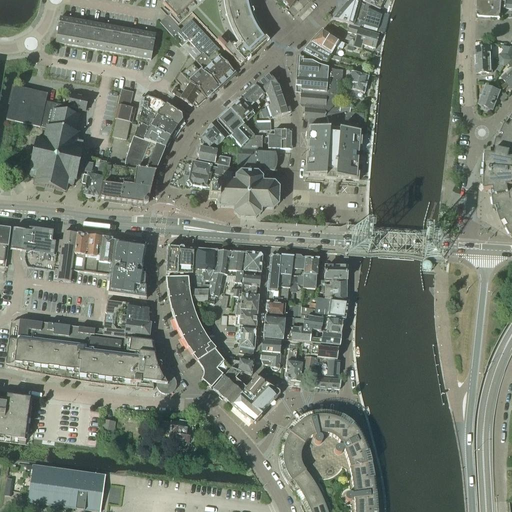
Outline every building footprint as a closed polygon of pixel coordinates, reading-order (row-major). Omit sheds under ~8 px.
[(167,16),(160,24),(181,47),(186,43),(178,34),(181,31),(178,27),(191,15),(240,68),(268,42),(267,40),(265,38),(264,36),(262,34),(261,31),(259,29),(257,25),(256,22),(254,17),(254,15),(253,13),(252,9),(251,6),(251,2),(250,0),(166,0),(162,4),(171,14),(168,17),(167,16)] [(279,0),(281,2),(282,1),(283,3),(286,7),(286,8),(287,7),(289,9),(292,6),(297,1),(298,0),(279,0)] [(350,25),(379,34),(382,34),(384,26),(379,25),(382,13),(368,7),(367,7),(366,7),(361,4),(351,0),(350,0),(333,21),(350,25)] [(382,1),(382,0),(356,0),(374,8),(373,8),(380,11),(384,2),(382,1)] [(478,16),(478,17),(500,19),(501,7),(506,8),(506,11),(511,11),(511,0),(478,0),(478,8),(480,9),(479,16),(478,16)] [(60,18),(57,35),(55,43),(65,45),(69,20),(60,18)] [(69,20),(65,45),(74,47),(79,22),(69,20)] [(181,31),(178,34),(186,43),(187,41),(195,50),(189,56),(194,61),(219,88),(233,74),(215,54),(218,51),(191,21),(181,31)] [(79,22),(74,47),(84,49),(88,24),(84,23),(79,22)] [(88,24),(84,49),(93,50),(98,26),(88,24)] [(356,35),(354,43),(349,42),(348,47),(361,51),(363,46),(375,50),(379,34),(350,25),(348,33),(356,35)] [(98,26),(93,50),(103,52),(107,27),(98,26)] [(107,27),(103,52),(112,54),(117,29),(107,27)] [(117,29),(112,54),(122,56),(126,31),(117,29)] [(126,31),(122,56),(132,57),(136,32),(126,31)] [(136,32),(132,57),(141,59),(146,34),(136,32)] [(311,43),(330,56),(335,48),(342,50),(344,44),(339,43),(322,32),(311,43)] [(146,34),(141,59),(151,61),(155,36),(146,34)] [(308,47),(303,52),(320,62),(326,63),(328,59),(340,62),(340,58),(330,56),(311,43),(308,47)] [(491,49),(475,49),(476,62),(491,61),(491,49)] [(341,99),(342,72),(335,71),(319,66),(303,59),(299,59),(297,75),(296,75),(295,88),(296,88),(300,92),(300,95),(341,99)] [(491,61),(476,62),(476,75),(491,74),(491,61)] [(181,75),(204,101),(207,98),(206,97),(208,95),(209,96),(217,89),(200,71),(199,73),(191,66),(181,75)] [(502,78),(511,91),(511,89),(511,71),(502,78)] [(364,94),(368,77),(351,73),(347,90),(364,94)] [(174,89),(171,94),(191,108),(194,105),(197,108),(198,107),(197,106),(198,105),(201,104),(204,101),(181,75),(179,74),(175,81),(180,87),(177,90),(174,89)] [(258,85),(265,95),(267,97),(268,100),(265,104),(266,108),(286,101),(279,78),(272,80),(269,76),(258,85)] [(246,94),(256,105),(263,99),(264,97),(264,96),(265,95),(258,85),(254,88),(254,87),(246,94)] [(31,171),(29,177),(36,179),(35,185),(34,185),(33,186),(45,189),(44,192),(53,194),(54,191),(66,194),(66,192),(65,192),(66,186),(73,187),(75,181),(76,182),(83,149),(81,149),(82,143),(76,142),(77,135),(78,135),(79,134),(75,133),(79,117),(78,115),(79,111),(85,113),(88,100),(70,96),(68,108),(46,103),(48,95),(47,94),(46,95),(15,88),(15,87),(14,87),(6,121),(14,123),(14,122),(39,128),(40,129),(41,128),(48,130),(45,142),(44,142),(37,141),(37,139),(36,139),(29,171),(31,171)] [(486,87),(479,106),(492,111),(499,92),(486,87)] [(240,99),(241,100),(253,114),(254,115),(259,109),(256,105),(246,94),(240,99)] [(304,107),(304,110),(340,113),(341,99),(300,95),(299,102),(301,103),(304,107)] [(141,109),(177,129),(182,122),(181,116),(161,102),(148,98),(144,99),(141,109)] [(229,110),(243,126),(247,122),(246,121),(246,120),(253,114),(241,100),(239,102),(237,102),(235,105),(234,107),(229,111),(229,110)] [(290,113),(286,101),(266,108),(265,109),(269,121),(290,113)] [(340,105),(340,113),(350,113),(350,105),(340,105)] [(114,120),(116,120),(130,123),(132,124),(135,110),(128,109),(117,106),(114,120)] [(148,128),(170,138),(170,139),(176,130),(177,129),(141,109),(138,123),(148,128)] [(233,138),(232,140),(240,149),(255,150),(255,139),(254,138),(251,134),(249,126),(246,129),(243,126),(229,110),(217,121),(233,138)] [(364,114),(349,113),(340,113),(304,110),(304,117),(305,117),(309,122),(308,127),(363,131),(364,114)] [(116,120),(111,138),(126,141),(130,123),(116,120)] [(491,171),(491,174),(491,175),(494,175),(495,181),(495,190),(496,199),(499,207),(502,214),(506,222),(510,228),(511,230),(511,120),(511,122),(511,125),(510,129),(506,125),(502,136),(503,136),(505,137),(502,142),(498,140),(495,151),(496,152),(498,152),(497,158),(492,157),(492,167),(487,166),(486,168),(491,168),(491,171)] [(170,138),(148,128),(138,123),(133,138),(142,141),(142,140),(165,149),(170,138)] [(208,131),(220,145),(223,142),(224,141),(225,142),(227,141),(231,145),(231,151),(236,151),(236,149),(240,149),(232,140),(215,123),(208,131)] [(358,154),(360,132),(308,129),(307,141),(305,176),(332,179),(345,180),(356,181),(358,159),(355,159),(356,154),(358,154)] [(217,148),(220,145),(208,131),(199,141),(200,145),(204,146),(207,144),(209,147),(211,147),(214,145),(217,148)] [(267,137),(267,141),(268,151),(291,150),(290,131),(274,131),(274,137),(267,137)] [(133,138),(126,158),(139,160),(138,170),(155,173),(165,149),(142,140),(142,141),(133,138)] [(217,166),(217,167),(224,168),(228,169),(230,160),(219,158),(219,159),(216,159),(217,151),(201,148),(198,150),(197,155),(199,157),(198,162),(217,166)] [(216,190),(217,188),(215,188),(215,189),(211,189),(209,188),(208,189),(209,190),(210,193),(211,193),(211,197),(210,198),(209,198),(208,200),(217,200),(217,206),(216,206),(216,208),(217,209),(220,209),(232,209),(233,209),(234,210),(234,213),(234,215),(235,215),(238,218),(240,219),(254,219),(256,219),(256,218),(259,215),(260,216),(261,214),(260,213),(260,211),(261,211),(261,210),(262,210),(263,210),(271,210),(271,211),(274,210),(273,209),(276,207),(277,207),(278,205),(277,204),(278,201),(278,200),(278,194),(278,190),(278,188),(277,188),(274,185),(274,184),(272,184),(271,184),(271,180),(271,176),(273,173),(274,173),(276,170),(277,164),(276,159),(275,155),(262,154),(262,153),(255,153),(255,150),(240,149),(236,149),(237,173),(239,173),(239,174),(236,177),(235,177),(235,179),(235,182),(234,182),(233,182),(233,183),(220,182),(218,182),(218,184),(219,185),(218,188),(217,188),(217,190),(216,190)] [(155,174),(155,173),(138,170),(139,160),(126,158),(125,161),(124,169),(105,166),(104,174),(99,199),(103,200),(103,201),(142,206),(149,201),(155,174)] [(99,162),(97,173),(104,174),(105,166),(106,163),(99,162)] [(182,178),(179,180),(178,184),(181,188),(183,188),(186,186),(189,189),(192,187),(209,190),(208,189),(209,188),(211,189),(215,189),(215,188),(217,188),(217,186),(216,186),(218,176),(222,177),(224,168),(217,167),(216,169),(192,165),(190,166),(189,164),(187,164),(185,165),(182,178)] [(85,185),(84,196),(85,197),(86,198),(90,199),(91,198),(93,198),(93,196),(98,197),(101,179),(87,177),(87,178),(83,177),(82,185),(85,185)] [(0,267),(6,269),(11,230),(0,228),(0,267)] [(11,250),(17,251),(26,252),(25,260),(25,264),(27,269),(53,272),(57,243),(56,241),(55,238),(54,237),(52,236),(52,233),(34,230),(32,232),(19,231),(13,230),(11,250)] [(349,231),(347,253),(367,254),(368,232),(349,231)] [(58,244),(53,281),(59,282),(64,282),(70,283),(72,272),(76,236),(64,234),(62,245),(58,244)] [(76,236),(72,272),(82,273),(84,274),(88,237),(76,236)] [(88,237),(84,274),(97,275),(98,263),(100,264),(103,239),(88,237)] [(98,263),(97,275),(110,277),(114,242),(112,242),(112,240),(103,239),(100,264),(98,263)] [(110,277),(108,295),(121,297),(128,244),(114,242),(110,277)] [(128,244),(121,297),(146,300),(146,287),(144,287),(145,275),(142,274),(142,268),(145,253),(144,253),(142,246),(128,244)] [(165,274),(177,276),(180,249),(169,248),(167,250),(165,274)] [(180,249),(177,276),(177,279),(192,278),(194,250),(180,249)] [(194,250),(192,278),(192,280),(193,286),(193,291),(194,291),(208,291),(209,291),(209,286),(203,286),(203,281),(209,281),(210,278),(211,272),(213,272),(215,267),(216,252),(194,250)] [(209,284),(209,286),(209,291),(208,291),(207,303),(207,305),(214,306),(215,297),(218,298),(221,283),(226,283),(227,277),(229,260),(231,260),(232,253),(218,252),(216,267),(209,284)] [(229,260),(227,277),(235,278),(233,291),(241,292),(243,275),(245,255),(244,254),(232,253),(231,260),(229,260)] [(245,255),(243,275),(260,277),(260,275),(260,274),(261,262),(262,258),(260,256),(254,255),(245,255)] [(267,294),(266,302),(276,303),(280,258),(272,257),(270,260),(267,294)] [(291,259),(289,293),(297,293),(301,293),(301,270),(302,271),(302,270),(303,260),(301,260),(299,257),(295,257),(293,259),(291,259)] [(280,258),(276,303),(277,303),(288,304),(289,293),(291,259),(280,258)] [(302,293),(302,290),(315,291),(317,260),(303,260),(302,270),(302,271),(301,270),(301,293),(302,293)] [(422,266),(422,268),(423,270),(425,272),(428,272),(430,271),(431,269),(431,266),(430,264),(428,263),(426,263),(423,264),(422,266)] [(318,285),(317,294),(323,294),(324,284),(329,284),(330,284),(330,282),(346,282),(346,281),(346,272),(346,269),(325,269),(324,282),(318,282),(318,285)] [(243,275),(241,292),(241,296),(258,298),(258,294),(259,294),(260,278),(260,277),(243,275)] [(165,279),(167,292),(167,297),(168,302),(192,298),(193,291),(193,286),(192,280),(192,278),(177,279),(165,279)] [(324,295),(324,301),(329,301),(346,304),(346,302),(346,294),(346,282),(330,282),(330,284),(329,284),(329,287),(324,287),(324,295)] [(193,291),(192,298),(192,303),(196,303),(207,303),(208,291),(194,291),(193,291)] [(233,295),(232,298),(238,299),(239,295),(241,296),(241,292),(233,291),(230,291),(230,294),(233,295)] [(240,306),(238,306),(237,311),(257,312),(257,311),(258,298),(241,296),(240,306)] [(192,298),(168,302),(170,308),(171,313),(173,319),(175,325),(178,324),(201,316),(196,303),(192,303),(192,298)] [(292,330),(291,343),(303,344),(310,345),(310,340),(311,333),(322,334),(341,337),(342,323),(326,321),(329,301),(324,301),(316,300),(314,318),(304,317),(302,331),(292,330)] [(329,301),(327,319),(340,320),(343,321),(344,321),(346,314),(346,311),(347,304),(346,304),(329,301)] [(106,303),(102,337),(109,338),(111,320),(148,324),(148,320),(147,320),(148,311),(128,308),(128,305),(106,303)] [(266,306),(265,312),(267,313),(266,317),(284,319),(285,306),(267,304),(266,306)] [(288,305),(287,319),(297,320),(298,306),(288,305)] [(235,327),(238,328),(238,327),(256,327),(256,316),(257,316),(257,312),(237,311),(235,317),(236,317),(235,327)] [(178,324),(175,325),(178,332),(180,337),(183,341),(185,340),(203,331),(203,323),(201,316),(178,324)] [(265,318),(263,341),(291,343),(292,330),(293,320),(265,318)] [(111,320),(109,338),(117,339),(129,340),(130,335),(149,338),(150,325),(148,324),(111,320)] [(149,351),(148,343),(129,340),(117,339),(109,338),(102,337),(94,336),(94,331),(19,322),(10,325),(5,369),(38,376),(89,384),(116,387),(125,388),(153,391),(152,387),(152,384),(153,381),(154,378),(156,375),(154,369),(152,362),(150,357),(149,351)] [(203,322),(203,332),(212,332),(213,322),(203,322)] [(240,341),(239,348),(254,350),(256,327),(238,327),(238,328),(239,328),(238,337),(236,336),(235,341),(240,341)] [(185,340),(183,341),(184,344),(186,347),(187,349),(189,352),(191,356),(193,359),(195,361),(197,363),(200,368),(202,370),(215,361),(221,359),(218,356),(215,351),(205,336),(205,332),(203,332),(203,331),(185,340)] [(310,340),(310,345),(320,346),(321,346),(329,347),(339,348),(339,347),(339,346),(340,339),(341,337),(322,334),(321,339),(318,341),(310,340)] [(262,342),(261,354),(279,356),(280,344),(262,342)] [(301,358),(305,359),(311,359),(311,358),(317,358),(317,360),(336,362),(337,359),(338,354),(337,354),(337,351),(330,350),(330,348),(302,345),(301,358)] [(287,363),(284,381),(286,383),(289,383),(290,384),(300,385),(302,365),(298,364),(296,360),(295,361),(297,348),(289,347),(287,363)] [(240,349),(239,355),(247,356),(250,356),(253,354),(254,350),(239,348),(240,349)] [(261,362),(263,367),(270,368),(270,370),(272,372),(277,373),(279,371),(279,366),(283,367),(284,356),(279,356),(261,354),(261,362)] [(230,369),(231,370),(232,369),(232,362),(232,359),(226,358),(221,359),(215,361),(202,370),(202,371),(203,373),(203,374),(203,376),(203,378),(202,379),(202,380),(201,381),(211,390),(229,369),(230,369)] [(232,362),(232,369),(240,373),(251,376),(252,363),(240,360),(239,363),(232,362)] [(301,376),(314,377),(316,361),(304,360),(303,365),(301,376)] [(318,377),(338,379),(339,363),(328,362),(319,361),(318,377)] [(232,369),(231,370),(212,391),(232,408),(242,395),(246,389),(235,379),(240,373),(232,369)] [(156,387),(156,388),(156,389),(157,390),(157,391),(158,391),(158,392),(159,393),(160,394),(162,395),(164,396),(166,396),(167,396),(169,395),(170,395),(171,394),(172,394),(173,393),(173,392),(174,392),(175,391),(175,390),(175,389),(176,388),(176,387),(176,386),(176,385),(176,384),(176,383),(175,382),(175,381),(175,380),(174,380),(174,379),(173,378),(172,378),(171,377),(170,376),(168,376),(167,376),(165,376),(164,376),(162,376),(162,377),(160,377),(159,378),(159,379),(158,379),(158,380),(157,381),(156,382),(156,383),(156,384),(156,385),(156,386),(156,387)] [(340,381),(338,381),(310,378),(309,388),(339,391),(340,381)] [(246,389),(242,395),(250,402),(263,384),(254,379),(246,389)] [(250,402),(240,414),(243,417),(244,417),(245,418),(244,419),(253,426),(261,417),(260,417),(261,416),(279,397),(279,396),(280,395),(279,393),(278,392),(270,388),(263,384),(250,402)] [(0,439),(0,440),(0,437),(5,438),(5,439),(20,441),(20,445),(25,445),(31,400),(8,397),(8,394),(0,392),(0,439)] [(242,395),(232,408),(233,409),(234,409),(236,411),(240,414),(250,402),(242,395)] [(352,486),(354,495),(352,495),(351,494),(350,494),(349,494),(348,494),(347,495),(346,496),(345,497),(345,498),(345,499),(345,500),(346,501),(347,502),(348,502),(349,502),(351,502),(352,501),(352,500),(355,500),(355,509),(355,511),(376,511),(376,504),(375,493),(374,484),(373,474),(371,465),(368,454),(364,444),(363,441),(361,437),(359,434),(357,431),(354,428),(351,425),(348,423),(345,420),(341,418),(338,417),(334,416),(331,415),(327,414),(323,414),(319,414),(316,415),(312,415),(308,416),(305,418),(301,419),(298,421),(295,423),(292,426),(289,429),(286,433),(304,446),(305,444),(306,443),(308,441),(309,440),(311,439),(312,438),(314,438),(315,439),(314,440),(314,441),(314,442),(314,443),(314,444),(315,445),(316,445),(316,446),(317,446),(318,446),(319,446),(319,445),(320,445),(321,445),(321,444),(322,443),(322,442),(322,441),(322,440),(321,440),(321,439),(321,438),(320,438),(319,437),(319,436),(321,436),(323,436),(326,436),(328,437),(330,438),(333,439),(335,440),(336,441),(338,443),(340,445),(341,447),(340,448),(339,447),(338,447),(337,447),(336,448),(335,449),(334,450),(334,451),(334,452),(334,453),(335,454),(336,455),(337,455),(338,456),(339,456),(339,455),(340,455),(341,455),(341,454),(342,453),(344,452),(346,457),(348,463),(349,469),(351,477),(352,486)] [(114,435),(115,423),(103,422),(101,434),(114,435)] [(178,446),(179,446),(179,447),(188,448),(189,444),(190,444),(192,443),(193,442),(194,441),(194,439),(193,438),(193,437),(192,436),(191,436),(192,428),(161,423),(160,431),(172,433),(170,442),(178,443),(178,446)] [(282,439),(281,443),(283,444),(282,446),(301,451),(302,450),(302,449),(303,447),(304,446),(286,433),(284,436),(282,439)] [(278,456),(278,460),(300,459),(300,458),(300,456),(300,455),(300,454),(301,452),(301,451),(282,446),(282,449),(279,448),(279,452),(278,456)] [(279,467),(280,471),(283,470),(284,472),(302,466),(301,463),(301,461),(300,459),(278,460),(279,463),(279,467)] [(95,511),(100,511),(102,499),(105,476),(33,466),(28,503),(95,511)] [(285,475),(282,476),(284,479),(286,483),(288,486),(305,472),(304,470),(303,468),(302,466),(284,472),(285,475)] [(305,472),(288,486),(292,483),(294,485),(291,487),(293,489),(296,494),(313,483),(310,478),(305,472)] [(313,483),(296,494),(297,496),(300,500),(303,499),(305,501),(319,494),(318,492),(316,488),(313,483)] [(306,504),(303,506),(304,508),(305,511),(308,511),(325,506),(322,501),(321,498),(319,494),(305,501),(306,504)]
